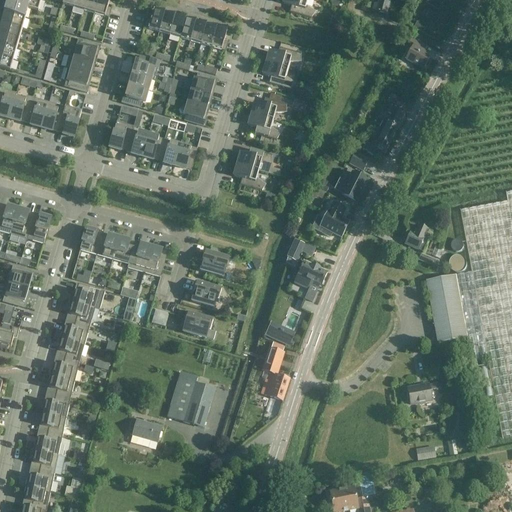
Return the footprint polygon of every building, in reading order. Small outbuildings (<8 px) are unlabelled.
[(35,0),(17,0),(16,6),(37,12),(40,1),(35,0)] [(63,0),(62,6),(72,9),(73,8),(74,0),(63,0)] [(74,0),(73,8),(72,9),(83,12),(86,0),(74,0)] [(86,0),(83,12),(93,15),(97,0),(86,0)] [(97,0),(93,15),(108,19),(111,10),(107,9),(109,0),(97,0)] [(305,7),(307,0),(283,0),(282,5),(291,7),(289,13),(311,20),(311,19),(313,16),(311,15),(313,12),(305,7)] [(378,0),(377,5),(373,4),(371,12),(386,16),(388,9),(390,0),(378,0)] [(6,3),(3,13),(24,19),(27,9),(37,12),(16,6),(6,3)] [(146,20),(143,29),(158,33),(164,14),(153,11),(150,21),(146,20)] [(3,13),(0,23),(21,30),(24,19),(3,13)] [(164,14),(158,33),(169,36),(174,17),(164,14)] [(174,17),(169,36),(179,39),(184,20),(175,17),(174,17)] [(184,20),(179,39),(189,42),(195,23),(185,20),(184,20)] [(416,22),(413,28),(423,33),(426,27),(416,22)] [(0,23),(0,35),(18,40),(21,30),(0,23)] [(189,42),(200,45),(205,26),(196,23),(195,23),(189,42)] [(205,26),(200,45),(210,48),(216,29),(206,26),(205,26)] [(210,48),(225,52),(228,43),(223,42),(226,32),(216,29),(210,48)] [(0,35),(0,46),(15,51),(18,40),(0,35)] [(411,48),(404,61),(422,71),(429,59),(424,56),(426,54),(419,50),(422,45),(411,39),(407,45),(411,48)] [(73,59),(92,64),(96,53),(98,54),(100,47),(77,41),(76,46),(73,46),(70,58),(73,59)] [(0,46),(0,57),(12,61),(15,51),(0,46)] [(39,53),(41,54),(47,56),(49,49),(44,47),(43,47),(40,47),(39,53)] [(53,47),(49,58),(55,60),(58,48),(53,47)] [(269,53),(265,64),(287,71),(289,63),(298,63),(298,60),(300,60),(300,56),(301,55),(279,49),(277,55),(269,53)] [(0,69),(9,72),(12,61),(0,57),(0,69)] [(135,64),(131,75),(140,78),(151,81),(154,69),(152,68),(154,63),(134,57),(133,64),(135,64)] [(73,59),(70,70),(91,76),(93,70),(91,70),(92,64),(73,59)] [(285,78),(287,71),(265,64),(262,76),(270,78),(268,84),(290,91),(291,90),(290,90),(293,87),(291,86),(293,83),(285,78)] [(204,68),(203,73),(215,77),(217,71),(205,67),(204,68)] [(65,82),(64,88),(86,94),(88,88),(86,87),(89,76),(66,70),(63,82),(65,82)] [(126,86),(126,87),(128,87),(147,93),(147,92),(151,81),(140,78),(131,75),(130,81),(128,81),(126,86)] [(193,80),(190,92),(209,98),(212,87),(214,87),(216,81),(197,75),(196,81),(193,80)] [(12,78),(10,82),(12,85),(15,86),(18,85),(19,80),(18,77),(14,76),(12,78)] [(22,79),(20,86),(26,87),(28,80),(22,79)] [(163,93),(168,95),(172,81),(167,80),(165,85),(163,93)] [(172,81),(168,95),(169,95),(173,96),(175,88),(177,82),(172,81)] [(406,82),(400,88),(407,93),(412,87),(406,82)] [(123,97),(121,104),(140,110),(142,104),(144,104),(147,93),(128,87),(125,98),(123,97)] [(0,116),(9,119),(15,98),(16,94),(0,89),(0,116)] [(294,91),(291,96),(296,100),(300,95),(294,91)] [(190,92),(187,104),(206,110),(208,110),(210,104),(208,103),(209,98),(190,92)] [(387,102),(398,107),(401,101),(390,96),(387,102)] [(15,98),(9,119),(25,124),(32,99),(26,97),(25,101),(15,98)] [(168,98),(166,105),(173,107),(175,100),(168,98)] [(32,99),(25,124),(41,128),(48,103),(32,99)] [(254,103),(251,115),(273,121),(275,114),(284,114),(284,111),(286,111),(286,107),(286,106),(264,100),(262,106),(254,103)] [(306,104),(294,100),(292,109),(305,112),(306,104)] [(48,103),(41,128),(57,133),(64,108),(48,103)] [(185,116),(184,122),(203,128),(205,121),(203,120),(206,110),(187,104),(183,116),(185,116)] [(160,107),(152,111),(153,113),(161,116),(162,111),(160,107)] [(64,108),(57,133),(74,138),(81,113),(64,108)] [(390,116),(386,124),(397,129),(405,115),(390,108),(387,114),(390,116)] [(130,110),(128,116),(135,118),(137,112),(130,110)] [(270,129),(273,121),(251,115),(247,127),(256,129),(254,135),(276,142),(276,141),(278,138),(276,136),(278,134),(270,129)] [(372,157),(373,156),(375,151),(384,155),(397,129),(386,124),(382,122),(378,130),(382,132),(373,149),(365,145),(361,151),(372,157)] [(126,153),(132,132),(133,128),(116,123),(109,148),(126,153)] [(132,132),(126,153),(142,157),(146,140),(148,136),(132,132)] [(146,140),(142,157),(158,162),(159,157),(162,145),(164,141),(148,136),(146,140)] [(159,157),(158,162),(174,166),(175,162),(179,150),(180,145),(164,141),(162,145),(159,157)] [(299,144),(295,151),(299,154),(303,147),(299,144)] [(175,162),(174,166),(190,171),(196,150),(180,145),(179,150),(175,162)] [(239,154),(236,166),(258,172),(260,165),(271,165),(271,157),(271,158),(271,157),(249,151),(248,157),(239,154)] [(353,154),(347,165),(362,172),(368,162),(359,157),(353,154)] [(261,192),(263,188),(265,186),(264,185),(256,180),(258,172),(236,166),(233,178),(241,180),(239,186),(261,192)] [(347,193),(343,201),(348,204),(357,209),(367,190),(353,182),(347,192),(347,193)] [(456,277),(468,340),(470,351),(487,348),(489,360),(487,361),(502,440),(511,437),(511,193),(506,195),(507,204),(461,213),(472,274),(456,277)] [(265,198),(263,202),(273,205),(273,204),(274,201),(275,197),(266,194),(265,198)] [(320,225),(317,232),(317,233),(326,237),(329,239),(331,235),(340,239),(348,223),(341,219),(346,210),(345,210),(333,203),(323,220),(320,225)] [(1,207),(0,209),(0,233),(10,236),(17,211),(1,207)] [(17,211),(10,236),(27,241),(28,237),(34,216),(17,211)] [(34,216),(28,237),(44,242),(50,221),(34,216)] [(404,245),(404,246),(418,252),(422,254),(423,251),(428,242),(429,238),(430,237),(426,235),(427,232),(428,230),(417,225),(413,235),(410,233),(404,245)] [(85,231),(79,252),(96,256),(102,235),(85,231)] [(102,235),(96,256),(112,261),(118,240),(102,235)] [(118,240),(112,261),(128,266),(134,245),(118,240)] [(287,259),(285,265),(294,269),(296,263),(297,264),(302,253),(311,258),(315,250),(294,240),(286,259),(287,259)] [(134,245),(128,266),(127,269),(143,274),(150,249),(134,245)] [(150,249),(143,274),(160,279),(167,254),(150,249)] [(438,249),(434,258),(439,260),(443,251),(438,249)] [(205,253),(200,272),(223,278),(228,260),(230,260),(230,259),(203,252),(203,253),(205,253)] [(418,261),(431,267),(433,261),(421,255),(418,261)] [(14,256),(12,264),(19,266),(21,258),(14,256)] [(303,263),(295,281),(310,288),(309,291),(319,296),(328,273),(303,263)] [(8,273),(5,285),(27,291),(31,280),(33,281),(35,274),(12,268),(11,273),(8,273)] [(76,275),(75,281),(81,283),(87,285),(88,282),(89,279),(81,277),(76,275)] [(438,346),(468,340),(456,277),(435,281),(427,283),(438,346)] [(99,279),(97,286),(104,287),(106,281),(99,279)] [(221,290),(194,283),(196,284),(191,302),(214,309),(219,290),(221,291),(221,290)] [(4,297),(2,303),(24,309),(26,303),(24,302),(27,291),(5,285),(2,297),(4,297)] [(72,296),(70,303),(94,310),(99,292),(77,286),(75,296),(72,296)] [(76,318),(74,324),(89,328),(94,310),(70,303),(68,311),(70,311),(69,316),(76,318)] [(165,328),(168,315),(155,311),(151,324),(165,328)] [(123,319),(123,321),(129,323),(131,315),(124,313),(123,319)] [(185,314),(187,315),(182,333),(205,340),(205,339),(213,341),(215,334),(207,331),(210,321),(212,322),(213,321),(186,313),(185,314)] [(236,320),(235,321),(243,324),(244,323),(245,318),(243,317),(237,315),(236,320)] [(230,329),(230,330),(236,332),(237,331),(238,325),(232,323),(230,329)] [(62,332),(60,339),(84,346),(89,328),(74,324),(73,330),(65,328),(64,333),(62,332)] [(268,327),(264,337),(266,337),(291,349),(295,341),(292,340),(293,337),(269,327),(268,327)] [(0,330),(0,349),(7,351),(8,348),(10,349),(13,339),(16,339),(18,330),(12,328),(10,333),(0,330)] [(66,354),(64,361),(79,364),(84,346),(60,339),(57,347),(60,348),(58,352),(66,354)] [(472,364),(487,361),(489,360),(487,348),(470,351),(472,364)] [(264,397),(281,402),(282,402),(289,381),(278,378),(276,377),(284,354),(268,349),(261,372),(269,375),(268,377),(270,377),(264,397)] [(51,369),(50,377),(74,383),(79,364),(64,361),(62,367),(55,365),(54,370),(51,369)] [(101,364),(99,370),(107,372),(109,366),(101,364)] [(487,366),(479,367),(484,399),(493,398),(487,366)] [(195,384),(196,382),(197,379),(180,373),(166,418),(203,429),(214,390),(195,384)] [(56,392),(55,398),(69,401),(74,383),(50,377),(48,384),(50,385),(49,390),(56,392)] [(408,390),(406,391),(409,407),(418,405),(418,407),(424,405),(424,404),(432,403),(430,392),(431,391),(438,390),(437,385),(429,387),(408,390)] [(42,407),(41,414),(65,419),(69,402),(69,401),(55,398),(53,404),(46,403),(45,407),(42,407)] [(48,429),(47,435),(61,438),(65,419),(41,414),(39,422),(42,423),(41,427),(48,429)] [(89,416),(87,424),(94,425),(96,417),(89,416)] [(132,437),(130,444),(148,449),(150,443),(157,445),(161,429),(136,421),(133,432),(130,431),(128,436),(132,437)] [(35,444),(33,451),(58,457),(61,438),(47,435),(45,441),(38,440),(37,444),(35,444)] [(456,456),(454,441),(446,442),(449,457),(456,456)] [(433,448),(415,450),(417,462),(435,459),(433,448)] [(40,466),(39,472),(54,475),(52,474),(53,468),(51,468),(53,458),(57,459),(58,457),(33,451),(31,459),(34,460),(33,464),(40,466)] [(27,481),(25,489),(50,494),(54,475),(39,472),(38,478),(30,477),(29,481),(27,481)] [(356,501),(354,488),(329,493),(332,511),(352,511),(356,511),(369,511),(367,499),(356,501)] [(32,503),(31,509),(41,511),(46,511),(50,494),(25,489),(23,496),(26,497),(25,502),(32,503)]
